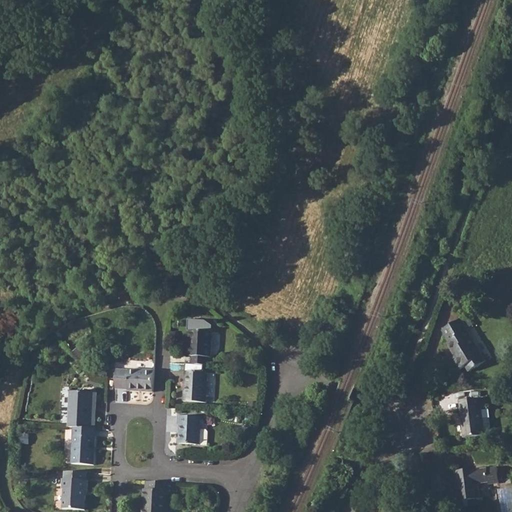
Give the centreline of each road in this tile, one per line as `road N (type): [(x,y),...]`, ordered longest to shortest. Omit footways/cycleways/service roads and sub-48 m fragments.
road 1 (residential): [(245,478),(300,370),(351,392)]
road 2 (residential): [(349,511),(410,420),(351,392)]
